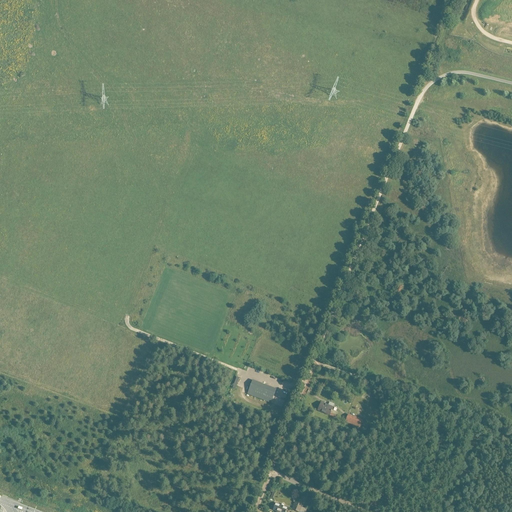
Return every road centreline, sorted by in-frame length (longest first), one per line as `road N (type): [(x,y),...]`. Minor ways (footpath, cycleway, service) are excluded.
road 1 (unclassified): [(303,385),(425,87),(457,71),(511,83)]
road 2 (unclassified): [(127,317),(131,328),(242,371),(303,385)]
road 3 (unclassified): [(255,511),(303,385)]
